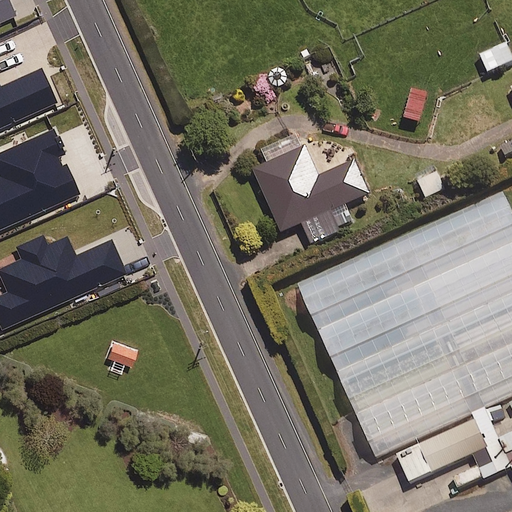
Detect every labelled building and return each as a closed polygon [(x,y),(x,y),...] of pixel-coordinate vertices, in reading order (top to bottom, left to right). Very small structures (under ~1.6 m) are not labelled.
[(511,63),(511,52),(509,44),(483,55),(490,72),(511,63)] [(430,95),(414,90),(407,119),(422,123),(430,95)] [(320,176),(308,147),(256,169),(283,233),(304,224),(313,244),(341,232),(332,211),(372,194),(358,160),(320,176)] [(446,188),(437,167),(418,175),(427,196),(446,188)] [(511,401),(511,215),(505,200),(300,293),(377,462),(511,401)] [(138,350),(113,340),(107,354),(132,364),(138,350)]
